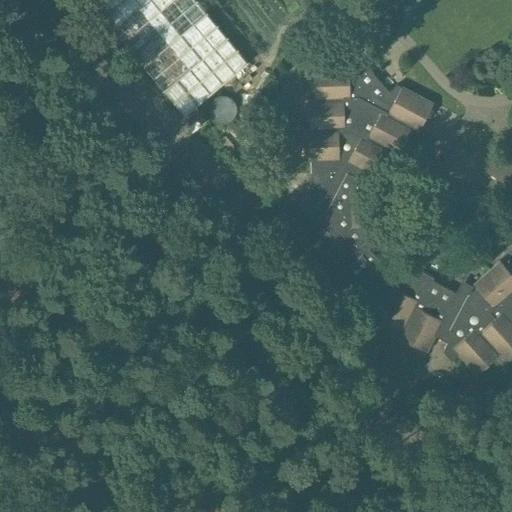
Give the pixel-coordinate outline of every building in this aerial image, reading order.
[(184,114),(248,61),(196,0),(95,0),(92,3),(184,114)] [(434,277),(419,268),(405,281),(394,276),(368,248),(368,226),(380,225),(379,190),(380,190),(379,176),(393,152),(398,155),(413,128),(418,131),(434,102),(403,86),(402,86),(397,84),(389,90),(369,68),(361,75),(354,67),(350,68),(350,66),(314,68),(314,98),(309,98),(309,128),(304,128),(304,161),(311,160),(312,186),(317,191),(310,197),(309,195),(298,204),(310,217),(313,214),(355,260),(347,268),(378,302),(382,303),(374,316),(401,330),(398,337),(427,351),(436,336),(447,342),(443,351),(452,360),(458,354),(475,374),(499,354),(502,358),(511,349),(511,268),(510,270),(499,260),(474,283),(473,285),(462,280),(456,291),(432,279),(434,277)] [(240,150),(258,150),(260,93),(240,92),(240,150)] [(481,180),(495,189),(509,182),(510,167),(497,157),(483,164),(481,180)] [(443,444),(450,453),(469,438),(463,429),(443,444)]
